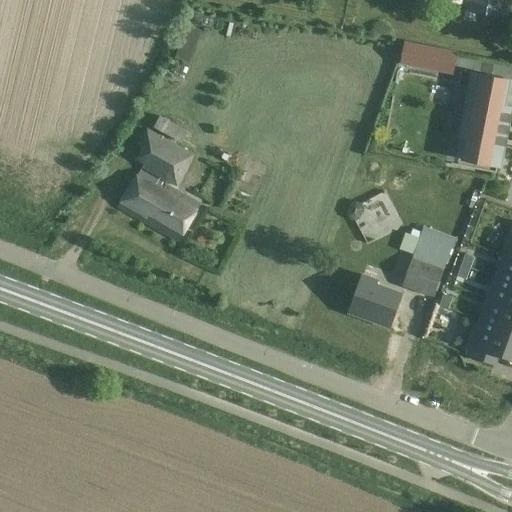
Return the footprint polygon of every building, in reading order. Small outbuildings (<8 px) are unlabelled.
[(509,0),(466,0),(463,17),(474,19),(475,12),(507,18),(509,0)] [(404,43),(400,63),(430,69),(432,69),(451,72),(452,66),(453,66),(455,53),(404,43)] [(464,110),(459,138),(466,139),(465,146),(462,158),(478,161),(492,164),(497,165),(500,166),(503,152),(511,107),(510,107),(508,107),(504,106),(510,80),(479,74),(474,101),(472,112),(464,110)] [(160,115),(153,127),(182,142),(188,130),(160,115)] [(193,154),(146,128),(136,145),(149,152),(142,165),(176,184),(193,154)] [(199,204),(139,169),(117,206),(178,241),(199,204)] [(346,212),(348,218),(354,220),(360,217),(363,209),(361,203),(355,201),(350,203),(346,212)] [(399,248),(413,254),(401,285),(433,297),(455,238),(423,226),(419,237),(405,232),(399,248)] [(465,254),(461,264),(470,268),(474,257),(465,254)] [(502,280),(511,283),(511,258),(510,258),(502,280)] [(461,264),(457,276),(465,279),(470,268),(461,264)] [(377,280),(362,275),(349,312),(364,317),(365,312),(389,321),(387,326),(389,326),(401,294),(375,285),(377,280)] [(495,301),(511,307),(511,283),(502,280),(495,301)] [(443,294),(439,305),(448,308),(452,297),(443,294)] [(487,323),(511,331),(511,307),(495,301),(487,323)] [(511,331),(487,323),(483,333),(479,344),(472,341),(472,342),(472,343),(468,355),(493,364),(494,362),(497,353),(498,352),(511,357),(511,331)] [(411,363),(406,388),(424,392),(430,367),(411,363)] [(499,409),(507,385),(473,373),(465,397),(499,409)]
